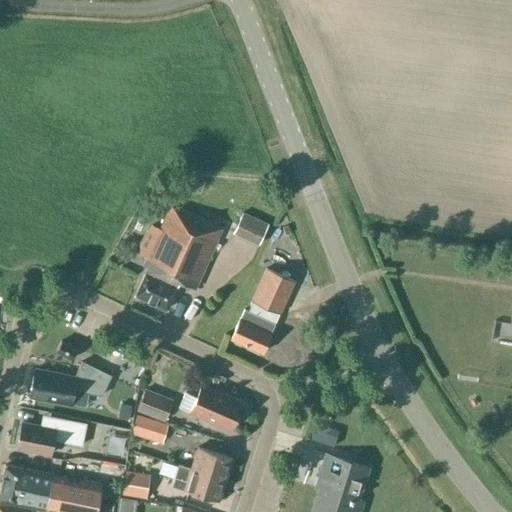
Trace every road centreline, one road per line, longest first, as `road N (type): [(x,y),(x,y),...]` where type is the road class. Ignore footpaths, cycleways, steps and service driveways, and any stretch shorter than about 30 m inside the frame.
road 1 (residential): [(0,420),(24,312),(57,290),(250,376),(270,400)]
road 2 (tertiary): [(379,351),(238,0)]
road 3 (tertiary): [(490,511),(379,351)]
